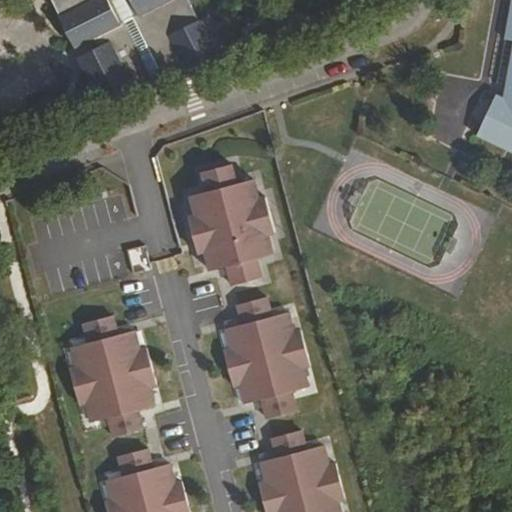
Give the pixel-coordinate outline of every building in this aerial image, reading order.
[(60,0),(81,33),(108,18),(118,35),(97,49),(122,88),(205,51),(206,58),(239,47),(213,0),(60,0)] [(511,0),(496,0),(495,26),(500,26),(488,102),(473,95),(458,133),(511,155),(511,0)] [(227,270),(231,288),(264,280),(260,263),(276,259),(270,239),(278,238),(267,198),(261,200),(257,183),(241,188),(235,166),(202,174),(206,194),(189,198),(195,217),(189,218),(198,257),(204,256),(209,275),(227,270)] [(142,246),(126,250),(130,268),(147,264),(142,246)] [(262,401),(267,421),(299,412),(295,395),(310,390),(305,372),(313,369),(302,330),(294,332),(290,315),(276,320),(269,297),(236,306),(242,327),(224,331),(229,352),(224,353),(233,389),(239,387),(245,406),(262,401)] [(120,336),(114,317),(82,325),(88,348),(71,352),(75,369),(70,370),(78,408),(86,406),(90,425),(106,421),(111,441),(145,432),(140,413),(158,408),(153,392),(159,390),(148,349),(142,351),(137,332),(120,336)] [(343,511),(341,504),(347,503),(337,464),(330,465),(325,447),(309,452),(304,432),(272,440),(277,460),(258,463),(263,483),(259,484),(266,511),(343,511)] [(191,511),(182,481),(176,482),(172,467),(155,472),(149,451),(116,459),(121,479),(104,482),(109,502),(105,503),(106,511),(191,511)]
